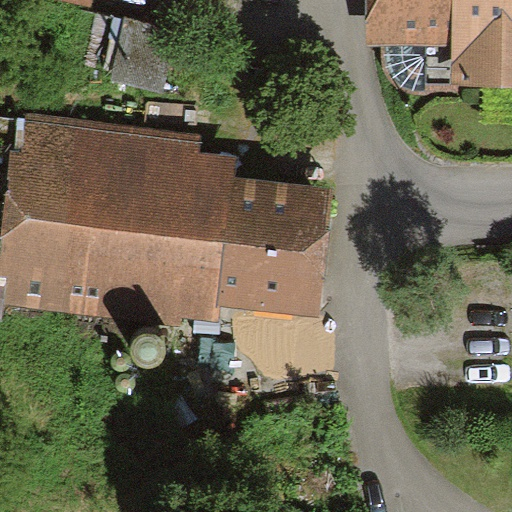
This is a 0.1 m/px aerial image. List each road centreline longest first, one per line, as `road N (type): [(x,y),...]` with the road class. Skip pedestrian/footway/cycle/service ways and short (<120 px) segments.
road 1 (track): [(403,511),(339,0)]
road 2 (unknown): [(368,249),(511,237)]
